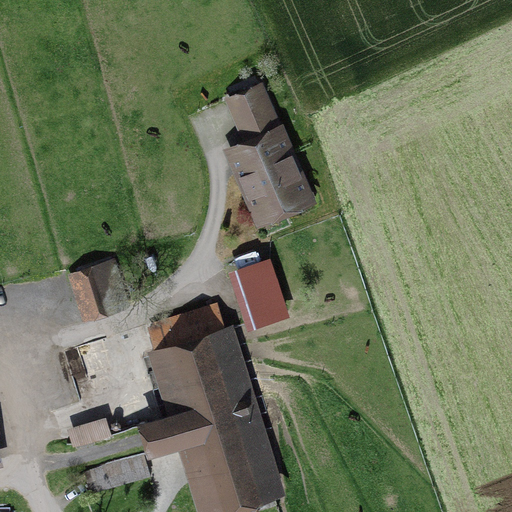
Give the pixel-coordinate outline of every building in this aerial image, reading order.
[(260,85),(229,99),(242,128),(225,135),(236,160),(260,217),(308,196),(260,85)] [(253,321),(284,311),(268,263),(237,273),(245,297),(253,321)] [(114,265),(76,277),(87,312),(106,306),(126,300),(114,265)] [(212,304),(153,322),(155,329),(181,414),(160,420),(146,425),(153,448),(168,443),(189,436),(195,457),(211,506),(270,487),(212,304)] [(144,453),(85,472),(90,491),(150,473),(147,463),(144,453)]
